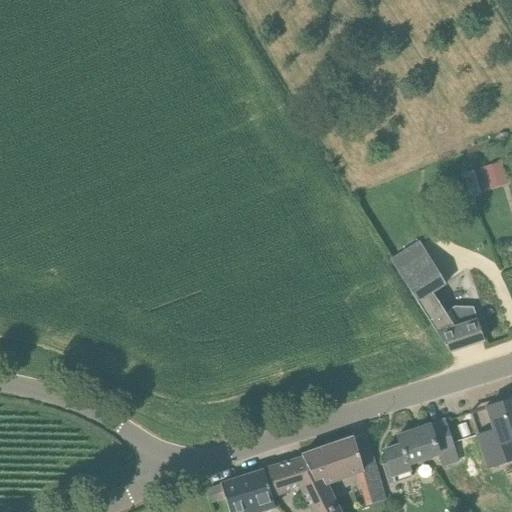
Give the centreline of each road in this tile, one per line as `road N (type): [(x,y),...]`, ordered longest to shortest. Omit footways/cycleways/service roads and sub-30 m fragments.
road 1 (unclassified): [(171,459),(207,462),(511,363)]
road 2 (unclassified): [(171,459),(84,406),(0,383)]
